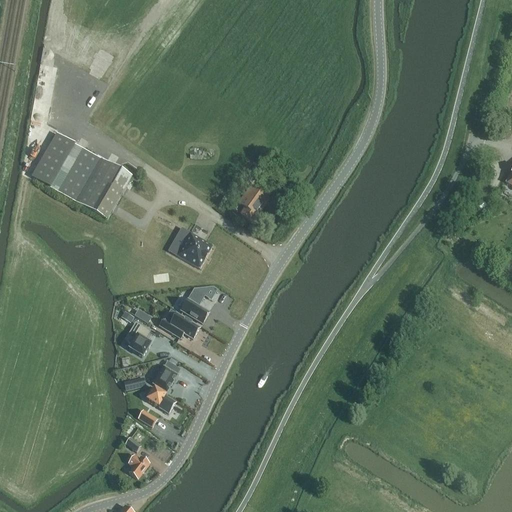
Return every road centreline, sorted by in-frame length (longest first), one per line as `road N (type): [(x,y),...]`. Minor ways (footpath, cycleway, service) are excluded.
road 1 (tertiary): [(86,511),(153,489),(182,455),(254,306),(361,146),(380,90),(377,0)]
road 2 (unclassified): [(238,511),(366,282)]
